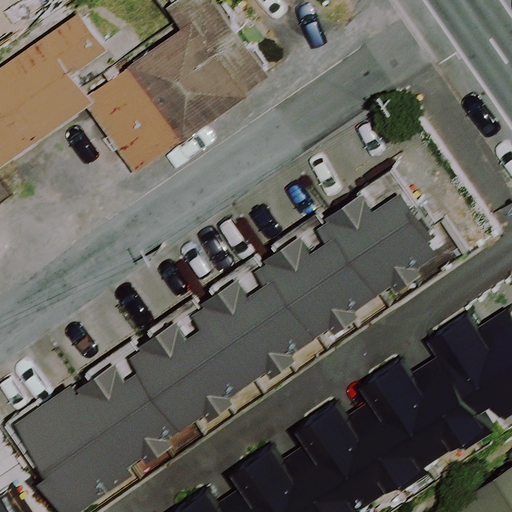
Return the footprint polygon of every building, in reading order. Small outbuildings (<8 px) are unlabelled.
[(0,145),(62,103),(41,72),(82,44),(63,17),(0,60),(0,145)] [(240,88),(192,19),(69,103),(117,172),(240,88)] [(462,168),(393,72),(8,348),(77,444),(462,168)] [(273,511),(511,353),(511,244),(482,199),(92,458),(128,511),(273,511)] [(511,511),(511,461),(432,511),(511,511)]
